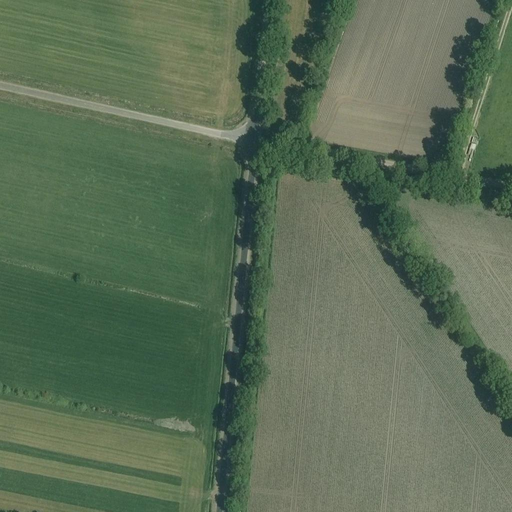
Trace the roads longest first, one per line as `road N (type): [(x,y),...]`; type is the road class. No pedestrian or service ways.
road 1 (unclassified): [(217,511),(253,141)]
road 2 (track): [(511,185),(253,141)]
road 3 (unclassified): [(0,86),(253,141)]
road 4 (unclassified): [(253,141),(265,0)]
